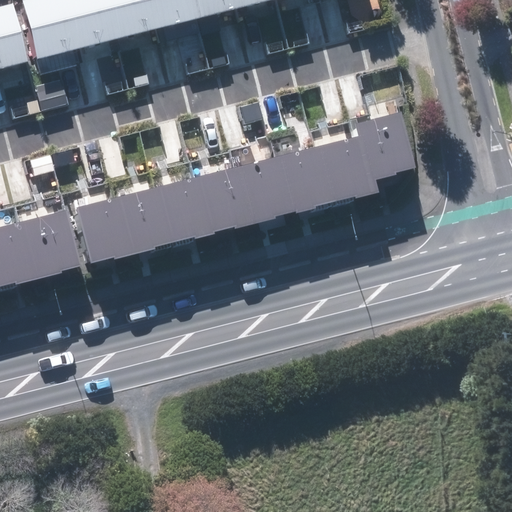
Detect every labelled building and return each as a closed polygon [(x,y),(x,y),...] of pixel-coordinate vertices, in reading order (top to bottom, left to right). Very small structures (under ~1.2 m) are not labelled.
[(60,0),(25,0),(18,2),(33,61),(73,51),(60,0)] [(104,0),(60,0),(73,51),(114,41),(104,0)] [(147,0),(104,0),(114,41),(155,30),(147,0)] [(190,0),(147,0),(155,30),(196,20),(190,0)] [(234,0),(190,0),(196,20),(237,10),(234,0)] [(234,0),(237,10),(276,0),(234,0)] [(8,3),(0,5),(0,67),(23,62),(8,3)] [(356,134),(367,180),(407,170),(393,113),(353,122),(356,134)] [(356,134),(314,144),(328,203),(370,193),(367,180),(356,134)] [(314,144),(273,154),(288,213),(328,203),(314,144)] [(273,154),(232,165),(247,224),(288,213),(273,154)] [(232,165),(191,175),(206,234),(247,224),(232,165)] [(191,175),(150,185),(165,244),(206,234),(191,175)] [(150,185),(110,195),(124,254),(165,244),(150,185)] [(110,195),(69,205),(84,264),(124,254),(110,195)] [(62,211),(22,221),(36,280),(77,270),(62,211)] [(22,221),(0,226),(0,288),(36,280),(22,221)] [(243,511),(242,492),(207,495),(208,511),(243,511)]
